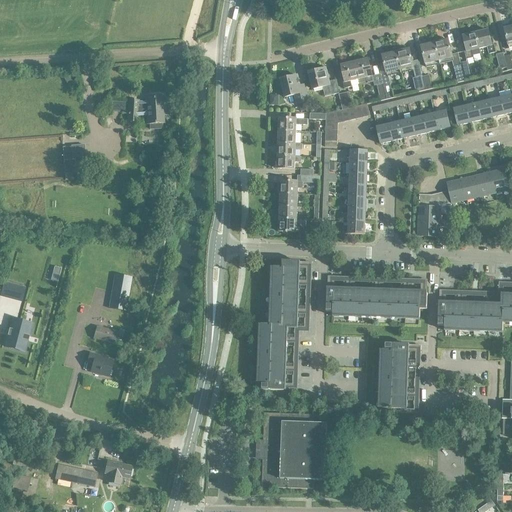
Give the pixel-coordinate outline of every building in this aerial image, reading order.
[(488,30),(475,33),(479,49),(480,49),(487,47),(489,55),(496,53),(494,46),(492,46),(492,45),(488,30)] [(475,33),(463,37),(467,52),(464,52),(466,60),(473,58),(473,56),(471,51),(479,49),(475,33)] [(447,41),(435,44),(440,65),(453,62),(447,41)] [(440,65),(435,44),(421,48),(426,68),(440,65)] [(409,49),(395,53),(400,73),(413,70),(413,71),(415,78),(413,79),(416,91),(422,89),(424,89),(422,77),(420,69),(419,63),(417,64),(416,61),(412,62),(409,49)] [(387,73),(381,74),(383,84),(387,100),(394,98),(388,76),(400,73),(395,53),(383,55),(385,63),(387,73)] [(507,68),(504,56),(503,53),(497,54),(501,69),(507,68)] [(367,60),(354,63),(358,81),(366,79),(367,84),(373,83),(367,60)] [(467,62),(460,63),(461,67),(464,78),(471,77),(467,62)] [(358,81),(354,63),(340,67),(343,79),(341,80),(343,90),(351,88),(350,83),(358,81)] [(464,78),(461,67),(454,69),(457,83),(464,81),(464,78)] [(325,71),(309,75),(312,90),(322,88),(324,98),(338,95),(335,81),(328,83),(325,71)] [(297,77),(280,81),(285,99),(294,97),(296,106),(308,103),(309,104),(309,103),(305,85),(300,87),(297,77)] [(498,83),(496,78),(485,80),(486,86),(498,83)] [(485,80),(473,83),(474,88),(486,86),(485,80)] [(473,83),(461,86),(463,91),(474,88),(473,83)] [(383,84),(377,86),(381,101),(387,100),(383,84)] [(463,91),(461,86),(446,90),(447,95),(463,91)] [(447,95),(446,90),(430,93),(431,99),(447,95)] [(347,110),(353,109),(349,93),(339,96),(343,111),(347,110)] [(511,95),(501,98),(505,116),(511,114),(511,95)] [(419,96),(407,99),(409,104),(420,101),(419,96)] [(367,104),(370,104),(373,103),(371,97),(364,98),(365,105),(367,104)] [(139,101),(129,100),(128,114),(138,115),(147,114),(147,125),(150,125),(150,130),(162,129),(162,124),(164,124),(163,98),(146,99),(146,103),(139,103),(139,101)] [(501,98),(490,101),(494,118),(505,116),(501,98)] [(409,104),(407,99),(395,102),(396,107),(409,104)] [(490,101),(478,104),(482,121),(494,118),(490,101)] [(385,110),(384,104),(372,107),(373,112),(385,110)] [(478,104),(466,107),(471,124),(482,121),(478,104)] [(367,106),(360,107),(363,118),(370,116),(367,106)] [(363,118),(360,107),(354,109),(357,119),(363,118)] [(471,124),(466,107),(453,110),(457,127),(471,124)] [(354,109),(353,109),(347,110),(350,121),(357,119),(354,109)] [(347,110),(343,111),(341,112),(344,123),(350,121),(347,110)] [(341,112),(335,113),(337,124),(344,123),(341,112)] [(435,114),(439,131),(450,129),(446,112),(435,114)] [(326,121),(326,129),(333,129),(337,129),(337,124),(335,113),(327,115),(326,121)] [(435,114),(424,117),(428,134),(439,131),(435,114)] [(428,134),(424,117),(412,120),(416,137),(428,134)] [(280,119),(279,131),(296,132),(297,126),(308,126),(308,121),(297,120),(297,119),(280,119)] [(416,137),(412,120),(400,123),(404,140),(416,137)] [(404,140),(400,123),(389,125),(393,142),(404,140)] [(393,142),(389,125),(376,128),(380,145),(393,142)] [(296,132),(279,131),(279,144),(296,144),(296,132)] [(296,144),(279,144),(278,157),(295,157),(296,151),(303,151),(303,146),(296,145),(296,144)] [(84,147),(71,147),(72,161),(85,160),(84,147)] [(351,152),(351,164),(368,165),(368,153),(351,152)] [(295,157),(278,157),(278,169),(295,170),(295,164),(301,164),(301,158),(295,158),(295,157)] [(351,164),(350,176),(367,176),(368,165),(351,164)] [(504,170),(491,173),(496,194),(510,191),(504,170)] [(496,194),(491,173),(477,177),(482,198),(496,194)] [(281,182),(281,194),(298,194),(298,189),(302,189),(302,183),(320,184),(320,177),(314,177),(301,176),(300,183),(298,183),(298,182),(281,182)] [(350,176),(350,187),(367,188),(367,176),(350,176)] [(482,198),(477,177),(462,180),(467,201),(482,198)] [(467,201),(462,180),(447,184),(448,192),(449,193),(451,204),(452,205),(467,201)] [(350,187),(349,199),(367,200),(367,188),(350,187)] [(449,193),(443,194),(446,205),(446,206),(451,204),(449,193)] [(298,194),(281,194),(280,207),(297,207),(298,194)] [(441,207),(446,206),(446,205),(443,194),(437,195),(441,209),(441,207)] [(432,197),(431,208),(441,209),(437,195),(432,197)] [(349,199),(349,211),(366,211),(367,200),(349,199)] [(297,207),(280,207),(280,219),(297,220),(297,207)] [(425,208),(419,208),(418,208),(417,221),(440,222),(441,209),(431,208),(425,208)] [(349,211),(349,223),(366,223),(366,211),(349,211)] [(303,220),(297,220),(280,219),(279,232),(297,233),(297,227),(302,227),(303,220)] [(440,222),(417,221),(417,229),(417,231),(416,238),(437,238),(440,238),(440,222)] [(349,223),(348,234),(365,235),(366,223),(349,223)] [(22,248),(18,262),(68,274),(71,260),(22,248)] [(261,326),(259,384),(283,385),(285,327),(296,328),(297,269),(273,269),(271,326),(261,326)] [(115,274),(109,308),(125,311),(131,276),(115,274)] [(355,278),(344,278),(343,289),(355,289),(355,278)] [(311,279),(300,279),(300,287),(309,287),(311,287),(311,279)] [(384,279),(372,279),(372,290),(383,290),(384,279)] [(412,280),(401,280),(401,291),(412,291),(412,280)] [(22,302),(25,288),(4,283),(0,296),(22,302)] [(420,310),(427,310),(428,294),(427,294),(421,294),(333,291),(327,291),(326,313),(333,313),(333,316),(420,318),(420,310)] [(467,292),(455,291),(455,302),(466,303),(467,292)] [(495,293),(484,292),(484,303),(495,304),(495,293)] [(511,297),(504,297),(504,307),(446,305),(439,304),(438,310),(438,326),(445,326),(445,327),(445,329),(503,331),(503,322),(511,321),(511,297)] [(310,308),(299,307),(299,319),(310,319),(310,308)] [(10,337),(7,348),(18,351),(19,350),(25,351),(27,341),(28,342),(29,337),(29,336),(32,325),(14,321),(12,330),(9,329),(7,336),(10,337)] [(97,327),(94,340),(114,345),(118,333),(97,327)] [(299,336),(288,336),(288,347),(299,348),(299,336)] [(407,345),(400,345),(385,345),(385,351),(382,351),(380,409),(393,410),(405,410),(406,352),(407,346),(407,345)] [(483,360),(483,352),(462,353),(463,361),(483,360)] [(90,355),(88,363),(93,364),(91,373),(109,378),(113,362),(103,359),(103,358),(90,355)] [(420,361),(409,360),(409,372),(420,372),(420,361)] [(298,365),(287,365),(287,376),(298,376),(298,365)] [(478,368),(459,368),(459,377),(478,377),(478,368)] [(464,390),(476,392),(478,382),(466,381),(464,390)] [(419,390),(408,389),(408,401),(419,401),(419,390)] [(256,451),(256,461),(262,461),(261,489),(314,490),(314,485),(325,485),(328,425),(316,425),(316,416),(264,414),(263,442),(256,441),(256,451)] [(431,476),(432,444),(358,440),(356,469),(362,469),(361,482),(391,484),(391,477),(396,477),(396,484),(416,485),(416,475),(431,476)] [(16,450),(12,466),(19,467),(18,471),(22,472),(23,468),(32,470),(35,460),(27,459),(28,452),(16,450)] [(108,464),(107,471),(114,473),(113,478),(121,479),(121,478),(129,480),(132,468),(116,465),(116,466),(108,464)] [(59,466),(55,480),(94,488),(97,474),(59,466)] [(12,490),(27,493),(30,479),(15,475),(12,490)] [(497,501),(497,503),(497,504),(500,508),(506,508),(506,503),(503,503),(503,502),(503,497),(497,497),(497,501)] [(81,501),(78,506),(86,510),(88,505),(81,501)] [(482,508),(484,511),(486,511),(495,506),(492,501),(482,508)]
